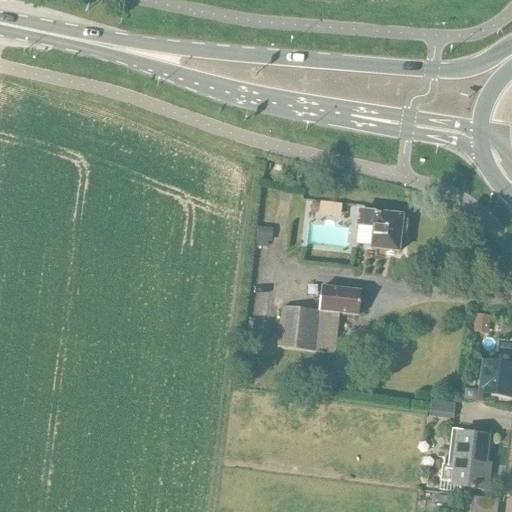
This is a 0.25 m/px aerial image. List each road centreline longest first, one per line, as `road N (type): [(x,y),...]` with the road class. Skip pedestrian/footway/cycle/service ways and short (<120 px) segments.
road 1 (primary): [(511,45),(449,72),(102,46)]
road 2 (primary): [(102,46),(181,80),(331,114)]
road 3 (primary): [(331,114),(479,154)]
road 4 (primary): [(331,114),(478,133)]
